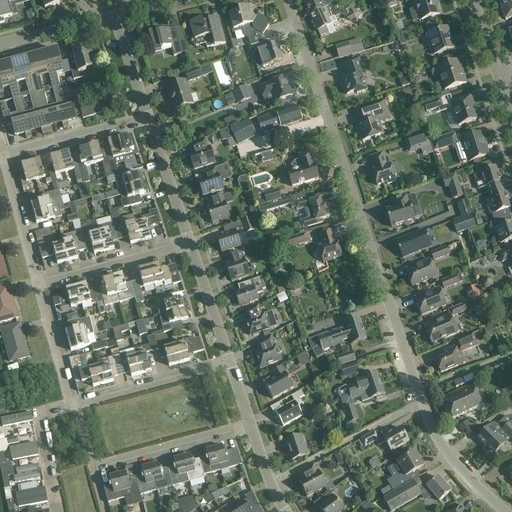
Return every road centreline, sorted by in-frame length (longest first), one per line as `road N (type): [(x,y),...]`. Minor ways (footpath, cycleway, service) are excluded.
road 1 (residential): [(507,511),(430,426),(288,0)]
road 2 (residential): [(89,465),(250,424)]
road 3 (residential): [(72,404),(231,364)]
road 4 (residential): [(36,284),(188,241)]
road 5 (residential): [(3,154),(147,116)]
road 6 (residential): [(36,284),(3,154)]
road 7 (residential): [(188,241),(147,116)]
road 8 (residential): [(231,364),(188,241)]
road 9 (residential): [(58,511),(44,415),(72,404)]
road 10 (residential): [(72,404),(36,284)]
